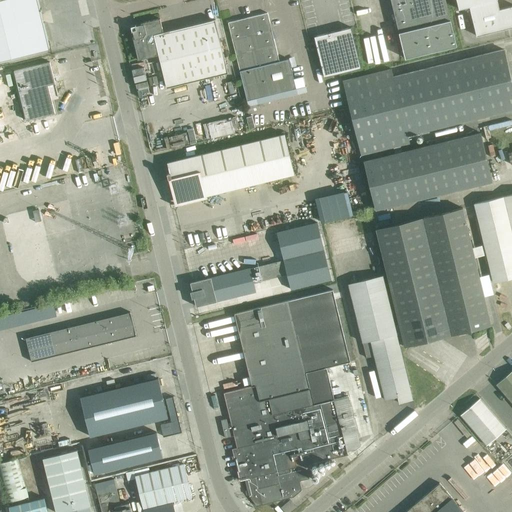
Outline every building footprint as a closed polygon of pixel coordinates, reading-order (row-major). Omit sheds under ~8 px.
[(0,0),(0,59),(50,48),(50,47),(44,23),(41,13),(38,0),(0,0)] [(391,0),(405,58),(457,46),(445,0),(391,0)] [(511,6),(500,9),(497,0),(456,0),(459,9),(470,7),(477,36),(511,27),(511,6)] [(272,32),(267,13),(228,23),(247,101),(306,86),(303,76),(294,79),(289,59),(279,61),(274,38),(277,38),(274,32),(272,32)] [(138,60),(159,55),(167,88),(228,73),(215,20),(163,32),(160,19),(141,23),(141,25),(133,26),(132,29),(134,36),(133,37),(138,60)] [(351,27),(314,36),(324,77),(361,68),(351,27)] [(391,69),(343,81),(362,156),(410,144),(408,136),(478,119),(479,122),(490,120),(489,116),(511,110),(511,79),(504,50),(394,77),(391,69)] [(134,63),(139,82),(151,79),(146,60),(134,63)] [(0,134),(3,134),(4,133),(5,133),(6,131),(6,130),(7,129),(6,127),(6,126),(55,114),(48,85),(55,84),(53,77),(50,62),(0,74),(0,134)] [(143,85),(144,92),(159,89),(158,83),(143,85)] [(211,138),(236,131),(232,116),(207,122),(211,138)] [(364,161),(376,210),(493,181),(481,133),(364,161)] [(177,203),(294,174),(285,134),(167,163),(170,172),(167,173),(169,178),(171,178),(177,203)] [(160,151),(170,147),(166,135),(156,139),(160,151)] [(318,196),(324,221),(356,214),(350,189),(318,196)] [(511,238),(511,237),(511,196),(503,198),(511,238)] [(511,278),(511,237),(511,238),(503,198),(475,205),(494,283),(511,278)] [(377,231),(385,264),(406,347),(434,340),(492,326),(463,209),(377,231)] [(369,218),(359,222),(363,234),(373,230),(369,218)] [(284,260),(324,250),(317,223),(277,233),(284,260)] [(284,260),(285,264),(287,275),(291,289),(331,279),(324,250),(284,260)] [(196,306),(256,291),(251,268),(201,280),(191,283),(196,306)] [(413,400),(383,275),(349,284),(367,358),(374,356),(385,400),(398,396),(399,403),(413,400)] [(335,399),(334,399),(326,368),(350,362),(332,290),(235,314),(252,386),(224,393),(239,454),(234,456),(240,481),(245,479),(248,495),(256,506),(262,505),(283,500),(293,497),(301,490),(299,481),(309,479),(307,470),(306,465),(348,455),(347,451),(356,449),(360,445),(348,396),(335,399)] [(77,300),(0,316),(0,339),(0,340),(0,338),(0,335),(6,335),(5,329),(19,326),(20,332),(36,328),(35,320),(79,310),(77,300)] [(26,338),(31,361),(52,356),(136,336),(130,312),(46,333),(26,338)] [(511,370),(496,384),(511,402),(511,370)] [(158,378),(77,398),(87,437),(168,417),(158,378)] [(172,422),(161,425),(164,437),(182,432),(178,418),(173,397),(166,398),(172,422)] [(506,429),(480,398),(461,415),(487,445),(506,429)] [(156,432),(88,449),(94,474),(163,457),(156,432)] [(56,511),(89,511),(89,507),(91,506),(77,450),(43,458),(56,511)] [(28,497),(17,458),(0,463),(0,474),(8,503),(28,497)] [(28,458),(23,459),(27,481),(32,480),(28,458)] [(186,473),(184,464),(135,476),(134,471),(126,473),(131,492),(134,491),(137,500),(141,499),(143,508),(143,511),(175,511),(173,501),(192,496),(186,473)] [(113,479),(94,484),(97,494),(101,511),(130,511),(129,504),(120,506),(115,489),(113,479)] [(464,511),(440,483),(405,511),(464,511)] [(47,511),(48,511),(44,498),(9,507),(10,511),(47,511)]
